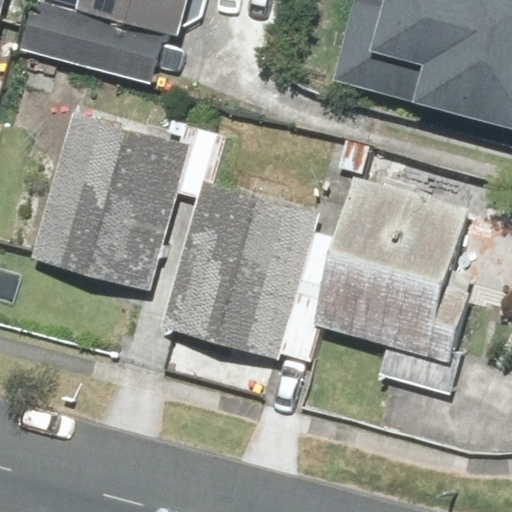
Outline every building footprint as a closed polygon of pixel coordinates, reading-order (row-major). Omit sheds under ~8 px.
[(0,0),(0,34),(8,36),(17,0),(0,0)] [(194,40),(203,0),(94,0),(93,6),(65,0),(42,0),(30,56),(170,88),(182,37),(194,40)] [(260,0),(217,0),(209,35),(249,46),(260,0)] [(511,0),(354,0),(337,68),(511,111),(511,0)] [(107,278),(144,129),(82,114),(45,262),(107,278)] [(144,129),(107,278),(163,292),(201,143),(144,129)] [(395,150),(346,138),(333,188),(364,196),(359,214),(332,325),(394,340),(385,378),(457,396),(503,207),(388,179),(395,150)] [(232,348),(270,192),(210,178),(172,333),(232,348)] [(270,192),(232,348),(321,369),(332,325),(359,214),(270,192)]
